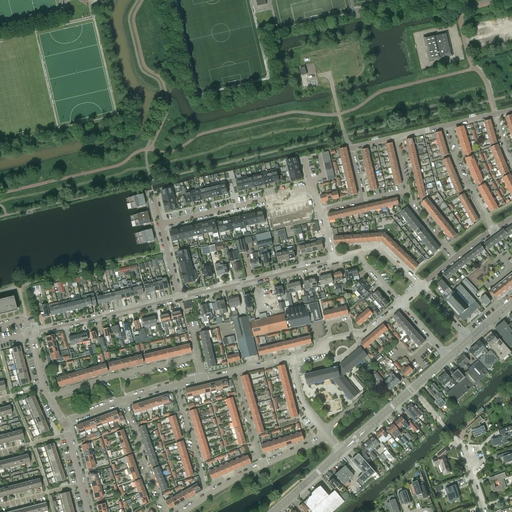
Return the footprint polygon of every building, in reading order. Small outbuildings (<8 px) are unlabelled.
[(446,34),(426,38),(431,59),(451,55),(446,34)] [(457,133),(459,139),(466,136),(465,131),(457,133)] [(459,139),(461,145),(468,142),(466,136),(459,139)] [(415,138),(406,140),(407,146),(414,144),(416,144),(415,138)] [(470,148),(468,142),(461,145),(462,150),(470,148)] [(492,153),(500,150),(500,149),(499,148),(498,145),(490,148),(492,153)] [(339,149),(341,158),(348,156),(346,148),(339,149)] [(495,159),(502,156),(502,155),(501,153),(500,150),(492,153),(495,159)] [(465,159),(467,163),(474,160),(472,156),(471,156),(471,155),(467,156),(468,158),(465,159)] [(343,165),(350,163),(348,156),(341,158),(343,165)] [(497,164),(504,161),(504,160),(504,159),(503,159),(502,156),(495,159),(497,164)] [(285,161),(287,166),(298,163),(296,158),(285,161)] [(445,166),(451,163),(449,158),(443,160),(445,166)] [(467,163),(469,169),(477,166),(474,160),(467,163)] [(499,170),(507,167),(506,166),(506,164),(505,164),(504,161),(497,164),(499,170)] [(287,172),(288,172),(288,171),(299,169),(298,163),(287,166),(285,166),(287,172)] [(345,173),(352,172),(350,163),(343,165),(345,173)] [(451,163),(445,166),(447,171),(454,169),(451,163)] [(469,169),(471,174),(479,171),(477,166),(469,169)] [(507,167),(499,170),(501,176),(509,173),(509,172),(509,171),(508,170),(507,167)] [(274,182),(275,182),(279,181),(277,170),(276,169),(271,170),(274,182)] [(454,169),(447,171),(450,177),(456,174),(454,169)] [(264,185),(265,185),(269,184),(266,171),(261,173),(261,175),(262,175),(264,185)] [(471,174),(474,180),(481,177),(479,171),(471,174)] [(346,180),(353,179),(352,172),(345,173),(346,180)] [(300,174),(289,177),(290,182),(292,182),(296,181),(301,179),(300,174)] [(456,174),(450,177),(452,182),(458,180),(456,174)] [(505,183),(511,180),(511,178),(511,177),(510,174),(503,178),(505,183)] [(239,191),(243,190),(244,190),(241,177),(236,179),(237,182),(236,182),(237,185),(238,185),(239,191)] [(348,189),(355,187),(353,179),(346,180),(348,189)] [(458,180),(452,182),(454,188),(460,185),(458,180)] [(225,181),(220,183),(222,195),(223,195),(228,194),(226,188),(227,188),(226,184),(225,184),(225,181)] [(483,185),(482,183),(479,185),(480,186),(478,188),(480,192),(487,188),(485,184),(483,185)] [(460,185),(454,188),(456,194),(463,191),(460,185)] [(200,187),(195,189),(195,191),(198,201),(202,200),(203,200),(200,187)] [(355,187),(348,189),(350,196),(357,194),(355,187)] [(162,190),(163,196),(174,193),(173,188),(166,189),(162,190)] [(480,192),(483,197),(490,193),(487,188),(480,192)] [(190,190),(185,191),(185,192),(185,193),(188,203),(192,202),(193,202),(190,192),(190,190)] [(493,199),(490,193),(483,197),(486,202),(493,199)] [(128,198),(130,203),(144,200),(143,194),(141,194),(139,195),(136,196),(128,198)] [(458,197),(461,202),(467,199),(464,194),(458,197)] [(165,206),(166,206),(177,204),(178,204),(176,198),(175,198),(164,201),(165,206)] [(425,208),(431,204),(427,198),(421,203),(423,205),(422,205),(424,208),(425,207),(425,208)] [(470,204),(467,199),(461,202),(464,207),(470,204)] [(486,202),(488,208),(495,204),(493,199),(486,202)] [(144,200),(130,203),(131,209),(138,207),(141,206),(144,206),(145,205),(144,200)] [(178,209),(177,204),(166,206),(167,212),(173,210),(173,211),(176,210),(178,209)] [(430,214),(435,209),(431,204),(425,208),(427,210),(427,211),(428,213),(429,213),(430,214)] [(473,209),(470,204),(464,207),(467,213),(473,209)] [(400,213),(403,217),(410,211),(409,210),(408,208),(407,207),(400,213)] [(434,219),(440,214),(435,209),(430,214),(431,216),(433,218),(434,219)] [(470,218),(476,214),(473,209),(467,213),(470,218)] [(403,217),(407,221),(413,216),(412,215),(412,214),(410,211),(403,217)] [(134,221),(148,217),(147,212),(146,212),(143,213),(140,213),(133,215),(134,221)] [(438,224),(444,219),(440,214),(434,219),(435,221),(437,224),(437,223),(438,224)] [(478,220),(476,214),(470,218),(473,223),(478,220)] [(238,217),(240,227),(240,230),(246,228),(245,226),(242,216),(238,217)] [(407,221),(411,226),(417,221),(416,220),(416,219),(414,216),(413,216),(407,221)] [(148,217),(134,221),(135,226),(143,225),(146,224),(148,223),(150,223),(148,217)] [(442,229),(448,225),(444,219),(438,224),(440,226),(439,226),(441,229),(441,228),(442,229)] [(215,221),(210,222),(212,232),(213,234),(218,233),(215,221)] [(411,226),(415,231),(421,226),(420,224),(418,221),(417,221),(411,226)] [(200,224),(195,226),(197,235),(198,238),(203,236),(203,234),(202,234),(200,224)] [(447,235),(453,230),(448,225),(442,229),(444,231),(443,232),(445,234),(446,234),(447,235)] [(415,231),(418,236),(425,231),(423,229),(424,228),(421,226),(415,231)] [(137,233),(138,238),(152,235),(151,229),(150,230),(147,230),(144,231),(137,233)] [(503,239),(507,236),(507,235),(506,233),(504,231),(504,229),(498,233),(503,239)] [(418,236),(422,240),(428,235),(427,234),(427,233),(425,230),(425,231),(418,236)] [(453,230),(447,235),(448,237),(449,239),(450,239),(451,240),(456,235),(453,230)] [(258,248),(259,248),(263,247),(273,245),(271,239),(270,232),(255,235),(258,248)] [(383,242),(388,237),(384,233),(377,234),(376,234),(377,241),(382,241),(383,242)] [(498,243),(503,239),(498,233),(494,237),(498,243)] [(152,235),(138,238),(140,244),(147,242),(150,242),(153,241),(154,241),(152,235)] [(422,240),(426,245),(432,240),(431,239),(431,238),(429,235),(428,235),(422,240)] [(388,246),(393,241),(388,237),(383,242),(388,246)] [(489,240),(493,246),(498,243),(494,237),(489,240)] [(239,253),(247,252),(246,244),(245,239),(237,241),(239,253)] [(315,239),(310,240),(310,243),(312,252),(318,251),(316,242),(315,239)] [(426,245),(430,250),(436,245),(435,243),(433,240),(432,240),(426,245)] [(488,250),(493,246),(489,240),(484,244),(488,250)] [(394,253),(399,247),(393,241),(388,246),(394,253)] [(299,243),(296,243),(298,250),(300,250),(301,255),(307,253),(305,244),(304,242),(299,243)] [(208,247),(210,253),(217,252),(215,245),(210,246),(208,246),(208,247)] [(437,245),(436,245),(430,250),(433,254),(437,251),(439,250),(439,249),(440,249),(437,245)] [(476,248),(480,253),(485,250),(481,245),(476,248)] [(287,250),(290,259),(295,258),(294,253),(296,253),(294,246),(292,246),(293,249),(287,250)] [(263,247),(259,248),(262,260),(264,260),(265,264),(266,265),(268,264),(268,263),(270,263),(269,258),(270,258),(269,253),(265,254),(263,247)] [(400,259),(405,253),(399,247),(394,253),(400,259)] [(480,253),(476,248),(471,252),(475,257),(480,253)] [(189,249),(177,252),(179,257),(189,255),(190,255),(189,249)] [(284,260),(282,252),(281,250),(276,251),(278,262),(279,262),(279,263),(281,262),(282,261),(284,260)] [(227,253),(227,254),(229,262),(234,260),(236,260),(239,259),(239,258),(237,251),(232,252),(227,253)] [(475,257),(471,252),(466,256),(470,261),(475,257)] [(254,260),(250,261),(252,268),(260,266),(257,253),(252,254),(254,260)] [(407,265),(412,259),(405,253),(400,259),(407,265)] [(412,259),(407,265),(413,271),(418,266),(426,260),(422,255),(415,262),(412,259)] [(470,261),(466,256),(462,259),(465,264),(470,261)] [(465,264),(462,259),(457,263),(461,268),(465,264)] [(220,262),(215,263),(216,267),(218,276),(221,275),(223,275),(220,263),(220,262)] [(222,262),(220,262),(220,263),(223,275),(225,274),(228,273),(226,265),(223,266),(222,262)] [(461,268),(457,263),(452,267),(456,272),(461,268)] [(211,273),(211,270),(209,264),(203,266),(206,278),(206,277),(207,279),(212,278),(211,276),(212,276),(211,273)] [(456,272),(452,267),(448,271),(452,276),(456,272)] [(346,277),(345,277),(347,282),(354,281),(353,276),(358,274),(357,268),(345,271),(346,277)] [(194,276),(196,275),(195,270),(192,270),(192,271),(183,273),(182,273),(184,278),(194,276)] [(447,280),(452,276),(448,271),(443,275),(447,280)] [(334,274),(336,285),(344,283),(342,277),(343,277),(341,272),(334,274)] [(511,272),(489,291),(493,296),(493,295),(494,295),(497,299),(511,286),(511,272)] [(328,287),(327,284),(325,276),(319,277),(321,285),(324,285),(325,288),(328,287)] [(309,279),(311,288),(312,292),(314,291),(314,288),(317,287),(317,286),(315,278),(309,279)] [(478,291),(476,289),(466,278),(464,280),(477,293),(478,292),(478,291)] [(304,281),(303,281),(305,289),(308,288),(309,292),(312,292),(311,288),(309,279),(307,280),(307,279),(304,279),(304,280),(304,281)] [(442,279),(437,284),(444,292),(445,291),(448,295),(453,291),(449,287),(442,279)] [(363,299),(367,295),(365,293),(370,289),(362,280),(355,286),(357,288),(356,290),(356,291),(360,295),(357,297),(360,300),(362,298),(363,299)] [(460,285),(453,291),(448,295),(446,297),(444,299),(443,300),(463,321),(476,309),(480,306),(460,284),(460,285)] [(282,286),(275,288),(277,298),(280,297),(284,296),(284,295),(284,293),(282,286)] [(268,297),(275,296),(273,287),(266,289),(268,297)] [(377,290),(369,298),(373,302),(376,300),(381,295),(377,290)] [(251,298),(250,298),(249,295),(248,294),(246,295),(244,296),(248,312),(253,311),(251,302),(252,302),(253,301),(252,298),(251,298)] [(491,301),(485,294),(480,299),(486,306),(491,301)] [(376,300),(379,305),(385,299),(381,295),(376,300)] [(0,314),(5,314),(6,313),(7,313),(12,312),(13,312),(14,311),(17,311),(16,309),(13,296),(0,299),(0,314)] [(228,299),(230,308),(240,305),(238,297),(228,299)] [(389,304),(385,299),(379,305),(382,307),(379,309),(381,311),(389,304)] [(183,302),(185,309),(192,307),(191,300),(183,302)] [(221,314),(223,314),(220,301),(215,302),(216,305),(214,306),(215,311),(220,310),(221,314)] [(289,318),(286,319),(286,323),(288,322),(289,324),(290,324),(291,328),(311,323),(310,322),(314,321),(314,322),(322,321),(318,302),(306,305),(287,310),(288,311),(285,312),(286,315),(288,314),(289,318)] [(209,304),(204,305),(208,321),(213,320),(209,304)] [(204,305),(200,306),(204,324),(208,323),(208,321),(204,305)] [(286,323),(286,319),(284,314),(283,309),(259,315),(260,320),(250,322),(254,336),(288,329),(286,323)] [(368,309),(364,312),(368,318),(373,314),(368,309)] [(179,328),(175,312),(175,310),(172,311),(172,313),(171,313),(173,321),(175,320),(176,326),(177,329),(179,328)] [(179,328),(179,330),(180,333),(186,332),(185,329),(182,329),(181,325),(179,319),(182,319),(180,311),(179,311),(178,311),(175,312),(179,328)] [(363,321),(368,318),(364,312),(359,316),(363,321)] [(393,317),(396,321),(402,316),(398,312),(393,317)] [(166,336),(169,335),(168,332),(167,328),(164,314),(160,315),(161,316),(159,316),(161,323),(163,323),(166,336)] [(148,318),(150,324),(150,327),(155,326),(157,332),(161,331),(160,325),(156,326),(156,323),(154,316),(148,318)] [(248,316),(238,319),(233,320),(243,359),(257,355),(248,316)] [(359,325),(363,321),(359,316),(354,320),(359,325)] [(396,321),(400,325),(406,320),(404,318),(402,316),(396,321)] [(133,329),(132,330),(133,332),(138,331),(139,334),(139,336),(134,337),(132,337),(134,343),(135,343),(142,341),(141,334),(137,320),(133,322),(134,327),(135,329),(133,329)] [(400,325),(404,330),(410,324),(408,323),(408,322),(406,320),(400,325)] [(505,322),(504,321),(495,329),(503,338),(503,339),(501,341),(509,349),(511,346),(511,330),(509,327),(510,326),(505,321),(505,322)] [(128,323),(123,324),(125,331),(127,331),(129,338),(131,337),(128,323)] [(383,324),(379,328),(383,333),(388,329),(383,324)] [(404,330),(408,334),(414,329),(412,327),(410,325),(410,324),(404,330)] [(119,340),(122,339),(121,336),(118,325),(113,326),(110,327),(111,331),(114,331),(115,334),(117,333),(118,337),(119,340)] [(111,341),(108,328),(106,329),(106,328),(104,329),(103,329),(105,337),(108,336),(109,342),(111,341)] [(379,328),(374,332),(378,337),(383,333),(379,328)] [(408,334),(405,337),(409,341),(412,339),(418,333),(416,331),(414,329),(408,334)] [(202,339),(209,338),(212,337),(210,330),(200,332),(202,339)] [(374,332),(370,336),(374,341),(378,337),(374,332)] [(490,348),(501,361),(511,352),(499,339),(498,340),(493,335),(491,332),(484,338),(486,341),(491,346),(490,348)] [(412,339),(416,343),(422,338),(420,336),(418,334),(418,333),(412,339)] [(47,342),(47,343),(55,341),(54,338),(55,337),(54,334),(45,337),(46,339),(47,342)] [(77,346),(76,344),(74,336),(68,337),(71,347),(72,348),(76,347),(77,346)] [(301,338),(303,345),(311,343),(310,336),(301,338)] [(370,336),(365,340),(369,345),(374,341),(370,336)] [(211,345),(209,338),(202,339),(203,346),(211,345)] [(303,345),(301,338),(293,340),(294,347),(303,345)] [(425,341),(422,338),(416,343),(419,347),(425,341)] [(294,347),(293,340),(284,342),(286,349),(294,347)] [(365,349),(369,345),(365,340),(360,343),(365,349)] [(286,349),(284,342),(275,344),(277,351),(286,349)] [(488,352),(485,348),(486,348),(480,342),(470,351),(475,357),(476,356),(487,370),(499,359),(491,350),(488,352)] [(189,344),(181,346),(183,354),(191,352),(189,344)] [(275,344),(267,347),(269,353),(277,351),(275,344)] [(203,346),(205,353),(212,352),(211,345),(203,346)] [(10,349),(11,354),(22,351),(20,346),(10,349)] [(174,348),(176,356),(183,354),(181,346),(174,348)] [(269,353),(267,347),(258,349),(260,355),(269,353)] [(306,378),(307,385),(332,379),(350,400),(358,394),(352,387),(354,386),(349,380),(350,380),(349,380),(348,381),(343,376),(347,373),(367,356),(360,347),(340,364),(340,365),(338,367),(337,367),(336,367),(334,367),(334,368),(305,374),(305,376),(304,376),(304,377),(305,376),(305,378),(306,378)] [(174,348),(166,350),(168,358),(176,356),(174,348)] [(159,351),(161,360),(168,358),(166,350),(159,351)] [(22,351),(11,354),(12,359),(23,357),(22,351)] [(159,351),(151,353),(153,361),(161,360),(159,351)] [(59,352),(58,352),(50,354),(51,357),(50,357),(51,360),(59,358),(59,355),(60,355),(59,352)] [(214,359),(212,352),(205,353),(207,360),(214,359)] [(146,363),(153,361),(151,353),(144,355),(146,363)] [(141,355),(124,359),(126,368),(143,364),(141,355)] [(460,359),(468,368),(469,366),(467,364),(470,361),(464,355),(460,359)] [(12,359),(14,365),(24,362),(23,357),(12,359)] [(110,372),(126,368),(124,359),(108,363),(110,372)] [(216,366),(214,359),(207,360),(209,368),(216,366)] [(467,369),(468,368),(460,359),(457,362),(462,368),(464,366),(467,369)] [(393,370),(396,368),(390,360),(387,363),(393,370)] [(489,373),(478,360),(469,369),(480,381),(489,373)] [(24,362),(14,365),(15,370),(26,367),(24,362)] [(105,364),(89,369),(91,377),(107,372),(105,364)] [(280,375),(287,374),(284,365),(278,367),(280,375)] [(407,376),(413,370),(409,366),(405,369),(404,366),(401,369),(402,371),(407,376)] [(15,370),(16,375),(27,372),(26,367),(15,370)] [(89,369),(72,373),(75,382),(91,377),(89,369)] [(452,389),(447,393),(455,402),(465,394),(473,387),(465,378),(465,377),(458,370),(458,369),(457,370),(458,370),(452,375),(450,377),(451,378),(449,380),(450,381),(453,385),(454,384),(455,386),(454,387),(452,389)] [(469,369),(464,375),(473,385),(479,380),(469,369)] [(375,372),(373,374),(374,376),(373,376),(376,379),(380,384),(380,383),(383,381),(383,382),(385,384),(384,385),(384,386),(384,387),(384,388),(385,389),(386,389),(387,389),(388,389),(388,388),(390,390),(394,387),(387,379),(385,377),(383,379),(378,374),(377,373),(376,371),(375,372)] [(18,380),(28,378),(27,372),(16,375),(18,380)] [(447,382),(449,380),(451,378),(450,377),(446,372),(442,376),(447,382)] [(59,387),(75,382),(72,373),(56,378),(59,387)] [(389,375),(390,376),(397,384),(400,381),(393,373),(392,373),(391,373),(389,375)] [(280,375),(282,384),(289,382),(287,374),(280,375)] [(394,387),(397,384),(390,376),(387,379),(394,387)] [(442,376),(438,379),(443,385),(444,386),(450,381),(449,380),(447,382),(442,376)] [(28,378),(18,380),(19,386),(30,383),(28,378)] [(284,392),(291,391),(289,382),(282,384),(284,392)] [(434,383),(430,386),(439,396),(440,396),(440,397),(443,395),(441,392),(440,393),(439,392),(440,390),(434,383)] [(441,397),(440,397),(440,396),(439,396),(430,386),(427,389),(437,400),(441,397)] [(191,388),(193,396),(193,398),(199,397),(199,395),(197,387),(194,387),(191,388)] [(287,401),(293,399),(291,391),(284,392),(287,401)] [(24,399),(26,404),(36,400),(34,395),(24,399)] [(161,396),(163,404),(164,406),(171,404),(169,399),(168,400),(166,395),(164,395),(161,396)] [(157,406),(163,404),(161,396),(158,397),(155,398),(157,406)] [(152,408),(157,406),(155,398),(152,399),(149,400),(152,408)] [(289,410),(296,408),(293,399),(287,401),(289,410)] [(440,408),(446,403),(442,399),(436,404),(440,408)] [(36,400),(26,404),(28,409),(38,405),(36,400)] [(146,410),(152,408),(149,400),(147,401),(146,401),(144,401),(144,402),(143,402),(146,410)] [(140,411),(146,410),(143,402),(141,403),(141,402),(138,403),(138,404),(140,411)] [(408,407),(416,416),(418,419),(424,414),(416,404),(414,406),(411,403),(408,407)] [(134,413),(140,411),(138,404),(135,404),(132,405),(134,413)] [(28,409),(30,414),(40,410),(38,405),(28,409)] [(408,407),(404,409),(414,420),(412,422),(418,429),(421,427),(418,424),(421,422),(418,419),(416,416),(408,407)] [(296,408),(289,410),(291,418),(298,416),(296,408)] [(40,410),(30,414),(32,419),(43,415),(40,410)] [(110,413),(113,421),(118,419),(119,422),(123,420),(121,413),(117,414),(116,411),(113,412),(110,413)] [(107,423),(113,421),(110,413),(108,414),(105,415),(104,415),(107,423)] [(32,419),(35,424),(45,420),(43,415),(32,419)] [(102,425),(107,423),(104,415),(102,416),(99,417),(102,425)] [(474,437),(486,433),(484,426),(481,427),(479,423),(483,420),(480,416),(466,429),(468,432),(471,430),(472,430),(474,437)] [(96,427),(102,425),(99,417),(96,418),(94,419),(93,419),(96,427)] [(401,417),(398,419),(405,428),(408,431),(412,427),(409,424),(412,422),(410,420),(407,423),(401,417)] [(90,429),(96,427),(93,419),(91,420),(88,421),(90,429)] [(404,429),(405,428),(398,419),(395,422),(400,428),(402,427),(404,429)] [(35,424),(37,429),(47,425),(45,420),(35,424)] [(82,423),(85,431),(90,429),(88,421),(85,422),(82,423)] [(416,432),(418,429),(412,422),(409,424),(412,427),(416,432)] [(85,431),(82,423),(79,424),(77,425),(76,426),(79,433),(85,431)] [(393,424),(390,426),(398,436),(402,433),(393,424)] [(49,430),(47,425),(37,429),(39,434),(49,430)] [(395,439),(398,436),(390,426),(387,429),(395,439)] [(511,426),(511,427),(499,431),(500,434),(501,437),(500,436),(493,439),(493,438),(491,439),(492,440),(490,440),(493,446),(497,445),(498,445),(499,446),(500,446),(501,446),(501,445),(502,445),(502,444),(503,444),(508,442),(507,439),(508,439),(508,438),(509,438),(509,437),(509,436),(508,435),(507,435),(506,435),(505,433),(511,430),(511,426)] [(382,429),(376,435),(379,439),(383,435),(386,438),(389,436),(386,433),(382,429)] [(116,432),(118,438),(125,436),(123,430),(116,432)] [(296,434),(298,442),(301,441),(303,441),(303,440),(304,440),(302,432),(296,434)] [(298,442),(296,434),(290,436),(292,444),(295,443),(296,443),(297,443),(298,442)] [(292,444),(290,436),(284,438),(287,446),(289,445),(290,445),(291,444),(292,444)] [(370,440),(378,450),(380,448),(378,446),(380,444),(373,437),(370,440)] [(287,446),(284,438),(279,440),(281,447),(284,447),(286,446),(287,446)] [(281,447),(279,440),(273,442),(275,449),(278,448),(279,449),(280,448),(281,447)] [(370,440),(367,443),(373,450),(375,448),(377,451),(378,450),(370,440)] [(273,442),(267,444),(270,451),(272,450),(273,450),(274,450),(275,449),(273,442)] [(43,446),(45,452),(55,448),(54,443),(43,446)] [(373,450),(367,443),(364,446),(376,459),(377,458),(371,451),(373,450)] [(270,451),(267,444),(261,445),(264,453),(267,452),(269,452),(269,451),(270,451)] [(363,451),(360,455),(366,461),(370,458),(371,458),(374,461),(376,459),(364,446),(361,448),(363,451)] [(131,453),(129,447),(122,449),(124,455),(131,453)] [(57,453),(55,448),(45,452),(47,457),(57,453)] [(444,474),(450,472),(446,460),(445,461),(443,456),(449,451),(446,448),(437,455),(438,457),(432,459),(435,466),(440,464),(444,474)] [(387,450),(383,454),(387,458),(390,462),(394,459),(387,450)] [(507,452),(496,456),(497,459),(503,457),(505,464),(511,461),(511,453),(510,454),(509,452),(507,453),(507,452)] [(48,462),(59,458),(57,453),(47,457),(48,462)] [(125,457),(127,463),(133,460),(131,454),(125,457)] [(366,461),(360,455),(359,454),(352,460),(363,474),(357,479),(362,485),(376,472),(366,461)] [(247,455),(241,458),(245,465),(247,464),(248,464),(249,464),(249,463),(250,463),(247,455)] [(60,464),(59,458),(48,462),(50,467),(60,464)] [(244,465),(245,465),(241,458),(236,460),(239,467),(242,466),(244,466),(244,465)] [(238,468),(239,467),(236,460),(230,462),(233,470),(236,469),(237,469),(238,468)] [(233,470),(230,462),(225,465),(228,472),(231,471),(233,471),(233,470)] [(52,472),(62,469),(60,464),(50,467),(52,472)] [(227,472),(228,472),(225,465),(219,467),(222,474),(225,473),(226,473),(227,473),(227,472)] [(334,474),(343,485),(353,476),(344,465),(334,474)] [(154,475),(161,472),(158,467),(152,469),(154,475)] [(222,475),(222,474),(219,467),(214,469),(217,477),(219,476),(220,476),(221,475),(222,475)] [(64,474),(62,469),(52,472),(53,477),(64,474)] [(216,477),(217,477),(214,469),(208,472),(211,479),(214,478),(215,478),(216,477)] [(91,475),(89,475),(90,478),(89,478),(90,481),(98,479),(98,476),(100,476),(99,470),(90,472),(91,475)] [(139,477),(137,472),(131,474),(133,480),(139,477)] [(156,480),(163,478),(161,472),(154,475),(156,480)] [(503,479),(507,478),(505,472),(489,478),(490,481),(497,479),(500,485),(495,487),(494,484),(491,485),(493,492),(506,488),(503,479)] [(64,474),(53,477),(55,483),(66,479),(64,474)] [(341,487),(333,478),(331,480),(330,480),(329,481),(329,482),(328,482),(334,489),(337,487),(339,490),(341,487)] [(136,487),(142,485),(140,479),(134,482),(136,487)] [(417,481),(411,483),(412,484),(409,485),(413,496),(416,495),(416,496),(422,494),(423,498),(423,499),(428,497),(423,485),(419,486),(417,481)] [(165,483),(159,486),(161,491),(167,489),(165,483)] [(197,484),(191,487),(195,494),(198,493),(199,492),(200,491),(201,491),(197,484)] [(144,491),(142,485),(136,487),(138,493),(144,491)] [(456,488),(457,488),(456,485),(445,489),(449,501),(459,497),(456,488)] [(191,487),(186,490),(190,497),(192,496),(193,496),(194,495),(195,494),(191,487)] [(340,497),(334,491),(328,496),(320,487),(303,502),(311,511),(332,511),(350,497),(346,492),(340,497)] [(190,497),(186,490),(181,493),(185,500),(187,499),(188,499),(189,498),(189,497),(190,497)] [(406,490),(400,492),(401,493),(398,494),(401,505),(405,504),(405,505),(411,503),(410,499),(411,499),(409,495),(408,495),(406,490)] [(103,497),(101,491),(93,493),(94,496),(95,498),(95,499),(103,497)] [(147,496),(144,491),(138,493),(140,499),(147,496)] [(60,500),(70,497),(69,492),(58,494),(60,500)] [(181,493),(175,496),(179,503),(182,501),(183,501),(184,501),(184,500),(185,500),(181,493)] [(390,502),(387,503),(389,511),(399,511),(398,508),(400,508),(398,504),(397,504),(395,499),(394,495),(388,497),(390,502)] [(140,499),(138,500),(140,505),(142,504),(149,502),(147,496),(140,499)] [(175,496),(170,499),(174,506),(177,504),(179,504),(179,503),(175,496)] [(174,506),(170,499),(165,502),(169,509),(171,507),(172,507),(173,507),(174,506)] [(306,511),(309,509),(303,503),(299,507),(303,511),(306,511)]
